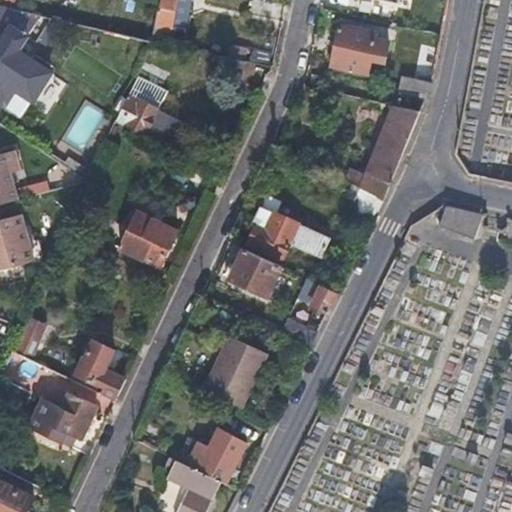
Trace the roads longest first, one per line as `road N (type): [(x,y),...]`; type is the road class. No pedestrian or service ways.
road 1 (residential): [(301,0),(285,71),(77,511)]
road 2 (residential): [(250,511),(421,176)]
road 3 (residential): [(421,176),(465,0)]
